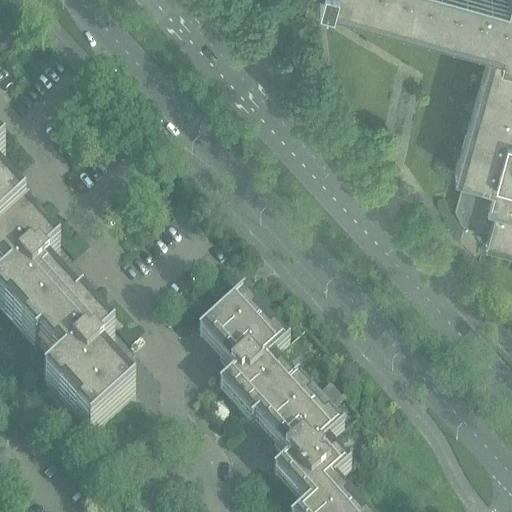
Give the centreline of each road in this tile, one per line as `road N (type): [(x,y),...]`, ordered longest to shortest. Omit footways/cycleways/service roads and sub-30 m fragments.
road 1 (tertiary): [(76,0),(511,475)]
road 2 (tertiary): [(511,394),(153,0)]
road 3 (residential): [(219,511),(215,467),(174,418),(172,377),(154,325),(107,274),(97,238),(56,198),(42,158),(0,111)]
